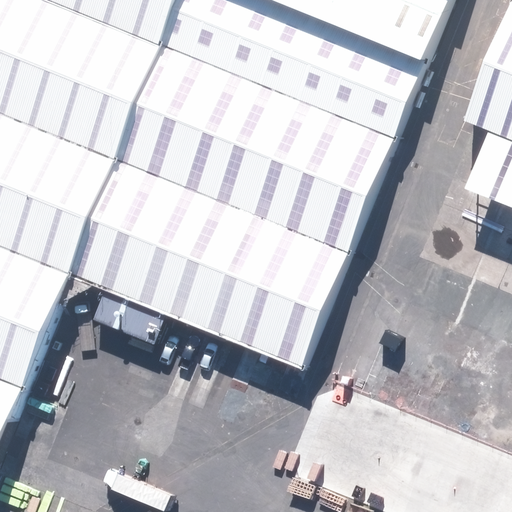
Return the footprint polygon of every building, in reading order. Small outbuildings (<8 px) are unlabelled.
[(0,0),(0,506),(83,293),(198,0),(0,0)] [(304,379),(429,62),(268,0),(198,0),(83,293),(304,379)] [(268,0),(429,62),(452,0),(268,0)] [(511,23),(470,134),(511,149),(511,23)] [(99,511),(60,497),(54,511),(99,511)]
